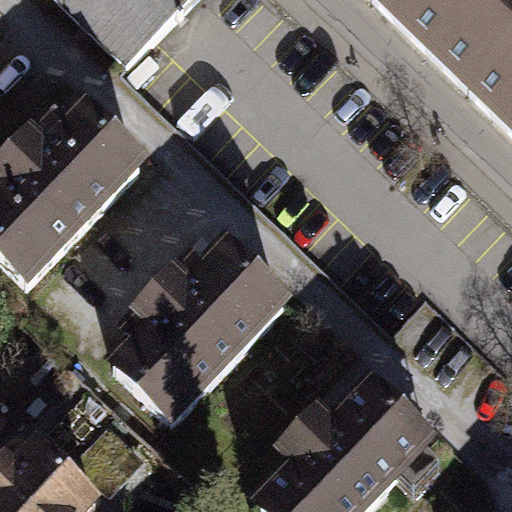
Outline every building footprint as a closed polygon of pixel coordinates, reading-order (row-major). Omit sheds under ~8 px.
[(58,0),(136,74),(207,0),(58,0)] [(511,0),(371,0),(511,124),(511,0)] [(81,132),(0,219),(0,269),(33,300),(139,186),(81,132)] [(230,288),(124,402),(182,456),(288,341),(230,288)] [(375,423),(291,511),(399,511),(433,477),(375,423)] [(76,511),(45,483),(17,511),(76,511)]
